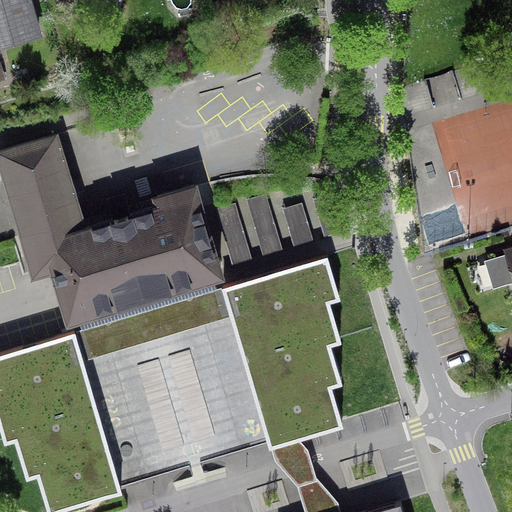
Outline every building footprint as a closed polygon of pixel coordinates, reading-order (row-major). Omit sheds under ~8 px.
[(0,0),(0,44),(36,34),(26,0),(0,0)] [(215,22),(232,16),(226,0),(222,0),(209,5),(215,22)] [(81,228),(53,135),(0,150),(0,165),(32,271),(52,265),(67,317),(217,271),(192,185),(155,196),(157,205),(128,214),(125,202),(107,207),(110,220),(81,228)] [(280,249),(263,194),(244,200),(261,255),(280,249)] [(322,236),(331,234),(320,197),(311,199),(322,236)] [(230,264),(249,258),(233,203),(214,209),(230,264)] [(292,246),(310,240),(299,203),(280,209),(292,246)] [(337,296),(324,254),(0,352),(0,428),(3,438),(13,435),(25,473),(35,470),(47,509),(187,466),(187,467),(200,463),(200,462),(340,420),(328,382),(339,379),(327,341),(338,337),(326,299),(337,296)] [(404,511),(401,501),(363,511),(404,511)]
